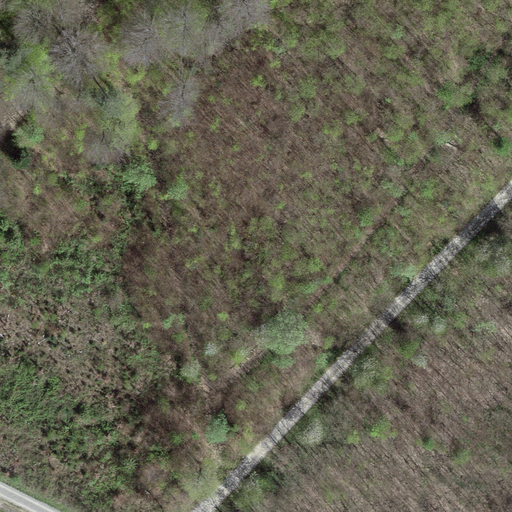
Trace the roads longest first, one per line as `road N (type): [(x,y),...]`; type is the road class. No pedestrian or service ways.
road 1 (track): [(196,511),(511,183)]
road 2 (track): [(92,0),(0,134)]
